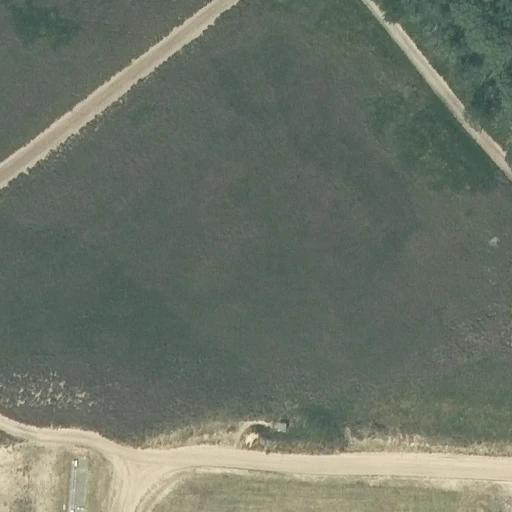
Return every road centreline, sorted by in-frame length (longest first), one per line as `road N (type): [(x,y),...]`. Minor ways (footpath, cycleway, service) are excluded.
road 1 (track): [(511,472),(206,456),(158,465),(126,495),(122,511)]
road 2 (track): [(0,175),(226,0)]
road 3 (track): [(511,163),(373,0)]
road 4 (unknown): [(0,429),(140,477)]
